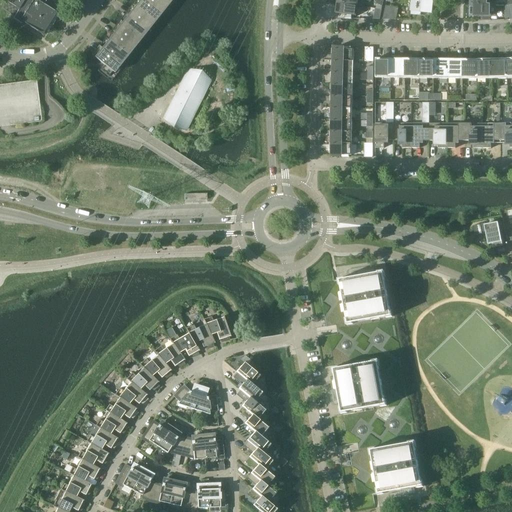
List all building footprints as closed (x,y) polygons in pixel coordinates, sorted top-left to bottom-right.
[(54,17),(61,6),(50,0),(6,0),(1,8),(43,35),(54,17)] [(144,0),(140,0),(135,6),(153,21),(155,22),(162,14),(160,12),(144,0)] [(162,0),(144,0),(160,12),(162,14),(169,5),(167,4),(162,0)] [(433,2),(413,0),(412,0),(411,15),(421,16),(421,12),(431,13),(433,2)] [(355,16),(356,6),(336,3),(336,8),(337,9),(336,14),(345,15),(345,19),(352,19),(352,16),(357,16),(355,16)] [(471,5),(471,16),(481,16),(481,21),(491,21),(497,20),(497,16),(496,16),(496,5),(495,5),(489,5),(471,5)] [(135,6),(129,15),(147,29),(149,31),(155,22),(153,21),(135,6)] [(383,19),(390,20),(392,7),(386,6),(383,19)] [(399,8),(392,7),(390,20),(396,20),(399,8)] [(373,18),(373,19),(380,19),(382,10),(375,9),(374,13),(373,18)] [(129,15),(122,23),(140,38),(142,39),(149,31),(147,29),(129,15)] [(122,23),(115,32),(133,46),(135,48),(142,39),(140,38),(122,23)] [(115,32),(109,40),(126,55),(128,56),(135,48),(133,46),(115,32)] [(102,48),(102,49),(120,63),(122,65),(128,56),(126,55),(109,40),(102,48)] [(99,46),(92,55),(95,57),(105,65),(101,70),(109,77),(113,72),(115,73),(122,65),(120,63),(102,49),(102,48),(99,46)] [(333,48),(333,61),(354,61),(354,49),(351,49),(352,47),(343,47),(343,49),(333,48)] [(373,62),(374,47),(365,47),(365,61),(373,62)] [(214,58),(211,60),(224,73),(226,70),(214,58)] [(376,78),(391,78),(391,59),(376,59),(376,78)] [(405,59),(391,59),(391,78),(405,78),(405,59)] [(420,59),(405,59),(405,78),(420,79),(420,59)] [(434,59),(420,59),(420,79),(434,79),(434,59)] [(449,59),(434,59),(434,79),(448,79),(449,59)] [(463,59),(449,59),(448,79),(463,79),(463,59)] [(477,60),(463,59),(463,79),(477,79),(477,60)] [(477,79),(492,79),(492,59),(477,60),(477,79)] [(492,79),(507,79),(506,59),(492,59),(492,79)] [(354,73),(354,61),(333,61),(332,72),(354,73)] [(176,98),(165,120),(185,130),(210,80),(190,70),(178,92),(180,94),(178,98),(176,98)] [(353,85),(354,73),(332,72),(332,84),(353,85)] [(0,127),(8,126),(43,122),(37,80),(0,84),(0,127)] [(353,97),(353,85),(332,84),(332,96),(353,97)] [(332,98),(332,108),(353,108),(353,97),(332,96),(332,98)] [(375,123),(375,148),(384,148),(384,141),(394,141),(394,123),(394,103),(387,103),(386,123),(375,123)] [(332,108),(331,120),(353,120),(353,108),(332,108)] [(491,141),(501,141),(500,124),(500,116),(497,116),(497,124),(482,124),(483,149),(491,149),(491,141)] [(353,132),(353,120),(331,120),(331,131),(353,132)] [(511,122),(500,124),(501,141),(507,141),(507,143),(507,142),(510,142),(510,148),(511,147),(511,122)] [(412,123),(394,123),(394,141),(400,141),(400,143),(400,142),(403,142),(403,148),(411,148),(412,123)] [(429,123),(412,123),(411,148),(420,148),(420,141),(429,141),(429,123)] [(447,148),(447,124),(429,123),(429,141),(435,141),(435,143),(436,143),(439,143),(439,148),(447,148)] [(465,124),(447,124),(447,148),(456,148),(456,141),(465,141),(465,124)] [(482,124),(465,124),(465,141),(471,141),(471,144),(472,144),(472,143),(474,143),(474,148),(483,149),(482,124)] [(352,143),(353,132),(331,131),(331,143),(352,143)] [(352,143),(331,143),(331,156),(341,155),(341,157),(349,157),(349,156),(352,156),(352,143)] [(373,157),(373,143),(365,143),(365,157),(373,157)] [(475,236),(486,234),(489,248),(503,245),(499,224),(487,227),(486,223),(473,226),(475,236)] [(379,494),(422,486),(383,272),(340,280),(318,284),(356,498),(379,494)] [(204,319),(203,319),(206,325),(206,324),(210,334),(211,334),(211,335),(217,333),(219,340),(221,340),(221,341),(229,340),(229,337),(230,336),(230,337),(231,337),(230,336),(232,335),(230,326),(227,327),(224,317),(223,317),(213,321),(211,317),(204,319)] [(186,328),(189,333),(194,343),(195,343),(200,341),(203,348),(205,347),(206,348),(214,346),(213,343),(214,343),(215,343),(211,335),(211,334),(210,334),(206,324),(206,325),(196,329),(194,325),(186,328)] [(170,338),(169,339),(172,344),(173,343),(179,352),(180,353),(185,350),(189,357),(190,356),(191,357),(199,354),(198,351),(199,351),(195,343),(194,343),(189,333),(179,339),(177,335),(170,339),(170,338)] [(154,350),(154,351),(157,355),(158,355),(165,363),(165,364),(170,361),(174,367),(176,366),(177,367),(184,363),(183,361),(184,360),(184,361),(185,360),(180,353),(179,352),(173,343),(172,344),(164,350),(161,346),(154,351),(154,350)] [(140,364),(139,364),(143,368),(144,368),(151,376),(152,376),(157,372),(161,378),(163,377),(164,378),(171,374),(169,371),(170,371),(171,371),(165,364),(165,363),(158,355),(157,355),(149,362),(146,359),(140,364)] [(242,365),(236,372),(237,372),(252,384),(258,378),(260,376),(257,373),(260,368),(251,361),(248,365),(244,362),(241,360),(238,363),(242,365)] [(126,378),(126,379),(131,383),(133,384),(139,389),(140,390),(144,385),(150,391),(151,389),(152,391),(159,385),(157,383),(158,382),(158,383),(159,382),(152,376),(151,376),(144,368),(143,368),(136,376),(132,373),(127,379),(126,378)] [(238,389),(240,390),(254,401),(261,395),(262,393),(252,384),(237,372),(233,377),(242,384),(238,389)] [(115,394),(114,395),(119,398),(128,404),(128,403),(129,404),(133,400),(139,404),(140,403),(141,404),(147,398),(145,396),(146,395),(147,396),(147,395),(140,390),(139,389),(133,384),(131,383),(129,384),(124,391),(120,388),(115,394)] [(194,409),(201,387),(194,385),(192,392),(189,392),(184,386),(175,396),(180,401),(177,404),(194,409)] [(208,389),(201,387),(194,409),(210,415),(209,411),(217,410),(215,397),(208,398),(205,397),(208,389)] [(265,410),(254,401),(240,390),(236,395),(245,402),(242,406),(243,407),(257,419),(257,418),(264,412),(265,410)] [(105,410),(109,413),(119,419),(120,419),(123,415),(129,419),(130,417),(132,418),(137,412),(135,410),(136,409),(137,409),(129,404),(128,403),(128,404),(119,398),(113,407),(109,404),(106,410),(105,410)] [(245,423),(245,424),(246,424),(260,436),(266,430),(268,427),(257,418),(257,419),(243,407),(239,412),(248,419),(245,423)] [(95,425),(95,426),(96,426),(99,428),(100,428),(109,434),(110,434),(113,430),(120,434),(121,432),(122,433),(128,427),(126,425),(126,424),(127,424),(120,419),(119,419),(109,413),(103,422),(99,420),(96,425),(95,425)] [(153,422),(142,438),(148,443),(149,441),(158,447),(171,427),(165,424),(162,421),(160,424),(159,425),(153,422)] [(247,440),(247,441),(248,440),(262,453),(267,456),(274,449),(270,445),(271,444),(260,436),(246,424),(245,424),(241,429),(250,436),(247,440)] [(86,441),(90,444),(100,449),(101,449),(101,450),(104,445),(111,449),(112,447),(113,448),(118,442),(116,440),(117,439),(118,439),(110,434),(109,434),(100,428),(99,428),(96,426),(90,435),(87,441),(86,441)] [(171,427),(158,447),(167,453),(168,452),(181,455),(185,438),(178,436),(180,434),(177,431),(171,427)] [(210,435),(203,435),(205,459),(216,457),(216,459),(223,458),(221,438),(214,439),(214,437),(214,434),(210,435)] [(185,438),(181,455),(194,458),(194,460),(205,459),(203,435),(196,436),(192,437),(192,440),(185,438)] [(267,456),(262,453),(248,440),(247,441),(244,445),(252,453),(249,457),(264,469),(265,469),(271,463),(273,461),(267,456)] [(77,457),(81,460),(82,459),(92,465),(93,465),(95,460),(102,464),(103,462),(104,463),(109,457),(107,455),(108,454),(109,454),(101,450),(101,449),(100,449),(90,444),(85,453),(81,451),(78,457),(77,457)] [(254,469),(251,473),(266,486),(266,485),(273,479),(274,477),(265,469),(264,469),(249,457),(245,462),(254,469)] [(69,473),(68,473),(73,476),(83,481),(84,481),(87,476),(94,480),(94,478),(96,479),(101,472),(99,470),(99,469),(100,470),(100,469),(93,465),(92,465),(82,459),(81,460),(76,469),(72,467),(69,473)] [(125,465),(116,483),(122,486),(123,485),(132,490),(143,469),(137,466),(134,464),(132,467),(131,469),(125,465)] [(143,469),(132,490),(142,495),(141,497),(149,501),(156,483),(150,481),(152,477),(153,475),(150,473),(143,469)] [(268,502),(268,501),(274,495),(276,493),(266,485),(266,486),(251,473),(250,473),(247,478),(255,485),(252,489),(268,502)] [(60,489),(60,490),(61,490),(65,492),(75,497),(75,496),(76,497),(79,492),(86,495),(86,494),(88,494),(93,488),(90,486),(91,485),(92,485),(84,481),(83,481),(73,476),(68,485),(64,483),(61,489),(60,489)] [(156,483),(149,501),(159,503),(159,502),(169,504),(175,481),(168,480),(164,479),(163,482),(162,486),(156,483)] [(175,481),(169,504),(180,506),(179,508),(189,511),(191,492),(184,491),(185,487),(186,484),(182,483),(175,481)] [(191,492),(189,511),(198,510),(198,508),(209,508),(208,484),(201,485),(197,485),(197,488),(197,492),(191,492)] [(215,484),(208,484),(209,508),(209,511),(220,511),(220,509),(227,509),(226,489),(219,489),(219,487),(219,484),(215,484)] [(252,489),(248,493),(257,501),(253,505),(260,511),(261,511),(276,511),(275,511),(277,509),(268,501),(268,502),(252,489)] [(53,506),(52,506),(57,508),(65,511),(69,511),(71,508),(78,511),(79,509),(80,510),(85,503),(82,502),(83,501),(84,501),(84,500),(76,497),(75,496),(75,497),(65,492),(61,490),(56,500),(53,506)] [(107,499),(104,506),(110,509),(113,503),(107,499)]
